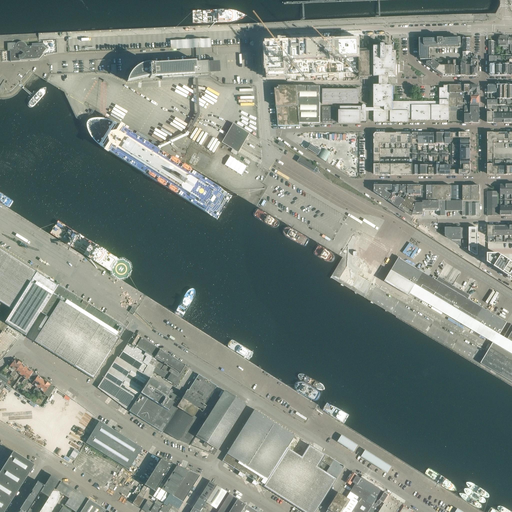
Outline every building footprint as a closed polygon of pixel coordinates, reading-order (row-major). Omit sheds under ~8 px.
[(508,36),(499,36),(498,39),(497,39),(497,43),(498,43),(498,46),(502,46),(502,49),(508,49),(508,44),(508,38),(508,36)] [(429,57),(429,56),(429,48),(460,48),(459,38),(443,39),(443,38),(440,38),(437,38),(437,39),(420,39),(420,53),(420,60),(432,59),(432,57),(430,57),(429,57)] [(210,46),(209,40),(171,41),(171,48),(199,47),(210,46)] [(285,43),(284,43),(285,58),(334,57),(358,56),(357,40),(352,40),(349,40),(348,41),(348,40),(346,41),(344,41),(341,41),(340,41),(338,41),(337,41),(334,41),(333,41),(332,41),(329,41),(328,41),(325,41),(324,41),(321,42),(320,42),(317,42),(316,42),(315,42),(313,42),(312,42),(309,42),(308,42),(307,42),(305,42),(304,42),(299,42),(296,42),(295,43),(295,42),(292,43),(291,43),(288,43),(287,43),(285,43)] [(15,43),(7,43),(7,48),(7,50),(7,51),(9,51),(11,51),(11,60),(11,61),(19,60),(19,59),(36,58),(39,58),(43,53),(42,53),(45,49),(42,46),(32,47),(26,47),(26,46),(26,45),(25,45),(25,44),(24,44),(24,43),(23,43),(22,43),(22,42),(21,42),(20,42),(19,42),(19,43),(18,43),(17,43),(16,44),(16,43),(15,43)] [(269,44),(268,44),(269,77),(285,76),(285,75),(285,58),(284,43),(277,43),(275,43),(274,43),(273,43),(270,43),(269,43),(269,44)] [(370,51),(370,76),(379,76),(379,82),(379,85),(388,85),(388,82),(388,76),(397,76),(396,76),(396,51),(392,51),(392,46),(374,46),(374,51),(370,51)] [(370,76),(370,51),(370,49),(358,49),(359,62),(359,77),(370,76)] [(334,57),(285,58),(285,75),(358,72),(358,56),(334,57)] [(149,59),(144,59),(144,60),(145,60),(145,64),(145,65),(148,76),(148,77),(150,76),(150,78),(154,78),(154,76),(153,65),(149,65),(148,65),(148,63),(149,63),(149,64),(153,64),(152,59),(153,59),(149,59)] [(169,76),(161,76),(161,80),(194,78),(196,78),(197,78),(210,77),(210,73),(209,73),(209,72),(208,67),(208,62),(208,61),(200,61),(199,61),(198,61),(197,61),(193,62),(193,61),(191,61),(188,61),(186,61),(184,61),(181,62),(179,62),(177,62),(174,62),(172,62),(169,62),(168,62),(168,63),(169,76)] [(209,72),(220,71),(220,61),(208,61),(208,62),(208,67),(209,72)] [(425,63),(436,71),(440,65),(434,61),(425,61),(425,63)] [(155,63),(153,63),(153,64),(153,65),(154,76),(161,76),(169,76),(168,63),(168,62),(167,62),(165,63),(162,63),(160,63),(158,63),(155,63)] [(127,82),(148,77),(148,76),(145,65),(145,64),(142,65),(141,65),(140,66),(138,67),(137,67),(136,68),(134,69),(134,70),(132,71),(132,72),(131,73),(129,75),(128,77),(128,79),(127,80),(127,81),(127,82)] [(445,76),(445,66),(441,66),(440,65),(436,71),(443,76),(445,76)] [(392,85),(388,85),(379,85),(374,85),(373,111),(373,122),(408,122),(408,120),(429,120),(449,120),(449,107),(449,85),(444,85),(444,88),(439,88),(439,101),(392,101),(392,85)] [(449,107),(457,107),(457,105),(464,105),(464,92),(464,85),(449,85),(449,107)] [(469,85),(469,93),(469,95),(471,95),(471,94),(473,94),(473,96),(479,96),(479,87),(478,85),(469,85)] [(497,100),(497,99),(497,85),(489,85),(487,87),(487,100),(497,100)] [(299,126),(299,123),(296,86),(279,86),(279,88),(278,88),(278,89),(275,89),(276,92),(275,92),(275,93),(276,93),(276,96),(275,96),(275,97),(276,97),(276,99),(275,99),(276,100),(277,103),(276,103),(276,104),(277,104),(277,108),(275,108),(276,119),(278,119),(278,126),(299,126)] [(299,123),(320,123),(320,107),(320,86),(312,86),(311,87),(305,87),(304,86),(296,86),(299,123)] [(322,94),(322,100),(322,104),(359,104),(359,89),(322,89),(322,94)] [(479,96),(473,96),(466,96),(466,104),(474,104),(474,105),(476,105),(476,107),(479,107),(479,96)] [(366,113),(366,108),(366,106),(366,105),(365,105),(364,105),(363,105),(362,105),(362,106),(362,107),(340,107),(338,123),(360,123),(360,121),(366,121),(366,113)] [(335,107),(322,107),(322,122),(335,122),(335,107)] [(479,107),(476,107),(464,107),(464,111),(464,115),(479,115),(479,107)] [(464,115),(464,122),(464,123),(479,123),(479,121),(479,115),(464,115)] [(233,124),(222,142),(237,152),(249,133),(233,124)] [(191,154),(185,164),(192,168),(194,164),(203,169),(210,159),(198,151),(195,156),(191,154)] [(300,157),(298,162),(317,173),(319,169),(317,167),(300,157)] [(392,193),(392,185),(374,185),(374,192),(387,200),(392,193)] [(398,185),(392,185),(392,193),(387,200),(393,204),(398,196),(398,185)] [(398,185),(398,196),(400,197),(401,196),(403,196),(405,197),(405,196),(406,196),(407,195),(407,185),(398,185)] [(446,201),(451,201),(451,185),(438,185),(438,201),(439,201),(446,201)] [(457,201),(462,201),(462,185),(451,185),(451,201),(457,201)] [(479,185),(462,185),(462,201),(472,201),(479,201),(479,200),(479,185)] [(487,191),(487,192),(487,216),(497,216),(497,191),(487,191)] [(407,195),(406,196),(399,208),(412,216),(416,201),(413,199),(407,195)] [(393,204),(399,208),(406,196),(405,196),(405,197),(403,196),(401,196),(400,197),(398,196),(393,204)] [(423,201),(420,201),(416,201),(412,216),(423,216),(423,211),(423,201)] [(439,201),(438,201),(432,201),(431,201),(431,211),(439,211),(439,201)] [(472,215),(472,201),(462,201),(462,211),(462,215),(465,215),(465,216),(472,215)] [(461,246),(461,239),(461,228),(445,228),(445,232),(445,233),(445,236),(449,236),(449,239),(452,239),(452,240),(456,240),(456,243),(461,246)] [(339,279),(366,293),(372,282),(358,275),(359,272),(362,273),(364,270),(367,272),(369,267),(362,263),(363,260),(356,256),(357,239),(358,237),(353,235),(343,252),(347,254),(347,255),(345,258),(342,258),(340,262),(340,266),(342,268),(345,268),(343,272),(342,272),(335,268),(331,277),(338,281),(339,279)] [(36,272),(21,262),(0,248),(0,302),(12,310),(36,272)] [(488,254),(488,263),(511,278),(511,262),(499,254),(488,254)] [(423,272),(415,268),(398,258),(391,270),(415,284),(415,285),(423,272)] [(391,270),(384,282),(408,296),(410,293),(415,284),(391,270)] [(12,310),(4,322),(7,324),(8,324),(16,329),(17,330),(22,333),(25,336),(40,312),(41,312),(58,285),(55,284),(53,283),(48,279),(36,272),(12,310)] [(436,280),(423,272),(415,285),(475,320),(482,308),(468,299),(470,296),(438,277),(436,280)] [(415,284),(410,293),(494,343),(511,353),(511,348),(510,348),(511,345),(511,341),(507,339),(503,337),(500,335),(499,334),(481,324),(475,320),(415,285),(415,284)] [(49,317),(34,341),(92,378),(93,379),(119,338),(125,328),(118,324),(117,323),(112,320),(112,319),(107,317),(104,314),(98,310),(97,310),(93,307),(92,307),(88,304),(83,300),(82,301),(80,299),(77,298),(73,295),(58,285),(41,312),(49,317)] [(488,311),(485,310),(482,308),(475,320),(481,324),(488,311)] [(507,322),(488,311),(481,324),(499,334),(507,322)] [(133,333),(128,342),(134,346),(140,337),(133,333)] [(173,340),(182,344),(184,339),(175,335),(173,340)] [(118,358),(125,362),(142,373),(148,364),(148,363),(157,349),(148,342),(141,338),(140,337),(134,346),(128,342),(118,358)] [(511,353),(494,343),(481,363),(511,381),(511,353)] [(159,349),(157,349),(148,363),(154,367),(160,371),(164,364),(165,365),(167,361),(166,360),(169,356),(159,349)] [(176,385),(178,382),(186,369),(185,368),(183,366),(184,366),(169,356),(166,360),(167,361),(165,365),(164,364),(160,371),(154,367),(152,371),(153,372),(162,377),(176,385)] [(118,358),(117,357),(97,387),(127,410),(129,411),(149,378),(148,377),(142,373),(125,362),(118,358)] [(12,376),(21,364),(15,359),(10,367),(14,370),(14,371),(13,371),(10,375),(12,376)] [(142,373),(148,377),(149,378),(153,372),(152,371),(154,367),(148,363),(148,364),(142,373)] [(21,364),(12,376),(14,377),(17,374),(16,373),(17,372),(22,375),(27,368),(21,364)] [(24,379),(22,382),(22,383),(24,384),(28,379),(33,372),(27,368),(22,375),(26,378),(25,380),(24,379)] [(33,391),(35,392),(42,382),(43,380),(38,376),(33,372),(28,379),(33,382),(32,383),(37,387),(36,388),(35,387),(33,391)] [(149,378),(129,411),(140,418),(162,432),(163,431),(168,434),(168,435),(168,434),(172,437),(173,438),(173,437),(178,441),(179,440),(190,445),(204,451),(207,453),(210,454),(210,453),(213,448),(217,450),(245,404),(224,390),(224,391),(204,422),(194,416),(198,410),(202,412),(206,406),(204,405),(216,386),(217,386),(198,374),(188,390),(187,389),(181,400),(180,400),(173,395),(171,394),(172,392),(156,382),(149,378)] [(43,380),(42,382),(35,392),(36,394),(39,390),(39,389),(39,388),(44,392),(43,393),(48,397),(54,388),(44,380),(43,380)] [(42,407),(25,434),(28,436),(29,437),(40,444),(48,449),(49,449),(57,436),(61,430),(65,423),(78,403),(74,400),(65,393),(55,386),(54,388),(48,397),(42,407)] [(262,389),(259,394),(269,400),(272,395),(262,389)] [(273,400),(284,407),(287,402),(277,395),(273,400)] [(65,423),(74,429),(86,410),(78,403),(65,423)] [(95,416),(86,410),(74,429),(83,434),(95,416)] [(254,410),(222,461),(240,472),(245,475),(253,480),(258,483),(263,486),(287,447),(292,450),(300,439),(294,435),(279,425),(277,424),(272,421),(264,416),(259,413),(254,410)] [(99,421),(85,443),(128,469),(142,448),(99,421)] [(83,434),(74,429),(65,423),(61,430),(79,441),(83,434)] [(75,447),(79,441),(61,430),(57,436),(75,447)] [(67,461),(75,447),(57,436),(49,449),(67,461)] [(347,439),(342,436),(338,442),(343,445),(347,439)] [(300,439),(292,450),(301,456),(308,444),(303,441),(300,439)] [(347,439),(343,445),(348,448),(352,442),(347,439)] [(352,442),(348,448),(353,451),(357,445),(352,442)] [(287,447),(263,486),(278,496),(283,499),(290,504),(303,511),(314,511),(336,479),(317,467),(324,455),(321,452),(312,447),(308,444),(301,456),(292,450),(287,447)] [(0,511),(3,511),(7,507),(10,502),(11,501),(25,479),(26,478),(29,473),(34,465),(30,462),(17,454),(12,451),(13,451),(12,451),(10,455),(3,466),(4,466),(0,472),(0,511)] [(370,453),(366,459),(371,462),(375,457),(370,453)] [(336,478),(343,467),(344,466),(325,455),(317,467),(320,469),(321,467),(327,471),(326,472),(336,478)] [(375,457),(371,462),(377,466),(380,460),(375,457)] [(172,464),(160,460),(146,482),(145,483),(144,485),(148,487),(154,491),(172,464)] [(380,460),(377,466),(382,469),(386,463),(380,460)] [(386,463),(382,469),(387,472),(391,467),(386,463)] [(161,489),(172,496),(188,471),(176,466),(161,489)] [(37,481),(44,485),(51,475),(44,471),(37,481)] [(188,471),(172,496),(173,496),(183,502),(183,501),(199,476),(200,475),(199,475),(188,471)] [(357,475),(352,472),(346,482),(351,485),(352,482),(357,475)] [(51,493),(54,489),(59,480),(51,475),(44,485),(40,492),(48,497),(51,493)] [(362,478),(357,475),(352,482),(355,484),(357,485),(362,478)] [(382,491),(362,478),(357,485),(355,484),(350,492),(372,505),(375,501),(380,493),(382,491)] [(27,511),(34,501),(40,492),(44,485),(37,481),(17,511),(27,511)] [(62,494),(65,496),(71,488),(60,481),(55,490),(62,494)] [(210,481),(201,495),(208,499),(217,485),(210,481)] [(208,499),(206,502),(216,509),(227,492),(217,485),(208,499)] [(163,503),(168,494),(158,487),(153,496),(163,503)] [(65,496),(69,498),(74,490),(71,488),(65,496)] [(62,494),(55,490),(54,489),(51,493),(60,499),(62,494)] [(64,505),(71,509),(81,494),(74,490),(69,498),(64,505)] [(350,500),(342,511),(367,511),(372,505),(350,492),(348,495),(347,498),(350,500)] [(375,501),(372,505),(367,511),(378,511),(389,495),(384,492),(382,494),(380,493),(375,501)] [(60,499),(51,493),(48,497),(48,498),(57,503),(60,499)] [(190,511),(258,511),(248,505),(229,493),(217,511),(202,511),(201,511),(194,506),(190,511)] [(329,509),(326,511),(342,511),(350,500),(347,498),(339,493),(329,509)] [(71,509),(75,511),(78,511),(88,498),(81,494),(71,509)] [(169,494),(163,503),(164,504),(167,506),(169,503),(178,509),(180,506),(183,502),(173,496),(172,496),(169,494)] [(132,503),(139,507),(144,499),(138,495),(132,503)] [(201,495),(199,499),(206,503),(206,502),(208,499),(201,495)] [(415,511),(389,495),(378,511),(415,511)] [(57,503),(48,498),(46,502),(54,507),(57,503)] [(88,499),(79,511),(108,511),(109,511),(88,499)] [(199,499),(196,503),(203,508),(206,503),(199,499)] [(147,500),(141,509),(146,511),(152,503),(147,500)] [(156,500),(148,511),(158,511),(163,505),(164,504),(156,500)] [(52,511),(54,507),(46,502),(43,506),(52,511)] [(158,511),(176,511),(178,509),(169,503),(167,506),(166,507),(163,505),(158,511)]
